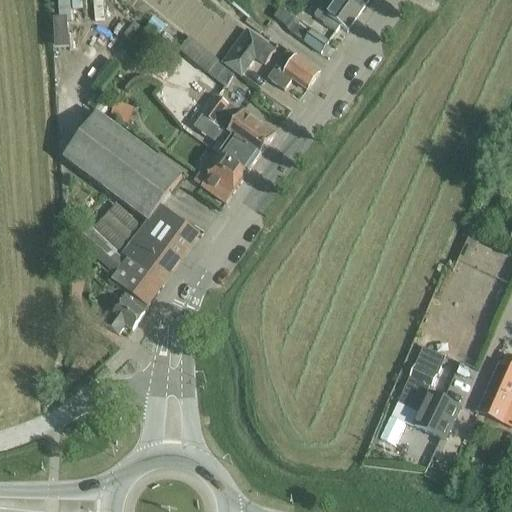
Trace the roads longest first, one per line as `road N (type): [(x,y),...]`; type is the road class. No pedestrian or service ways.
road 1 (tertiary): [(186,302),(402,0)]
road 2 (unclassified): [(0,442),(100,393),(159,385)]
road 3 (unclassified): [(453,450),(511,315)]
